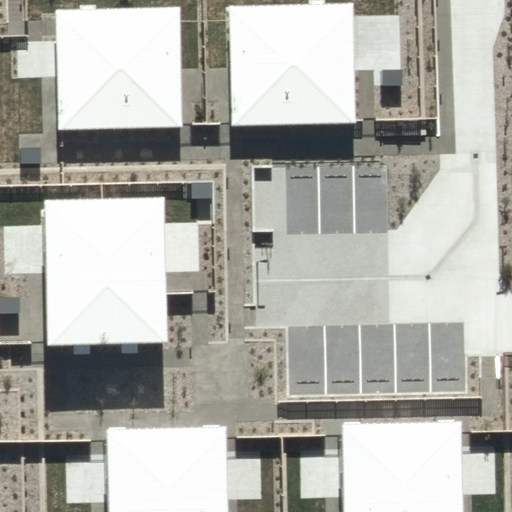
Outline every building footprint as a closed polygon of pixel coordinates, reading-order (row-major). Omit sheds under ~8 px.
[(230,5),(232,126),(357,124),(355,3),(230,5)] [(180,8),(57,11),(60,131),(183,129),(180,8)] [(252,157),(254,294),(335,293),(336,348),(396,347),(396,354),(436,354),(435,300),(395,300),(394,288),(434,287),(431,137),(363,138),(364,165),(322,165),(322,155),(252,157)] [(163,197),(44,200),(47,346),(167,343),(163,197)] [(462,511),(461,421),(343,423),(344,511),(462,511)] [(0,458),(3,511),(41,511),(37,428),(0,429),(0,458)] [(229,511),(227,428),(106,430),(107,511),(229,511)]
